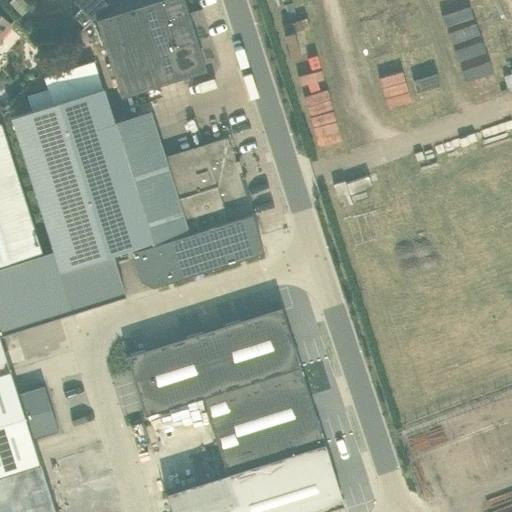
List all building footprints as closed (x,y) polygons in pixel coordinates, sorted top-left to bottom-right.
[(72,16),(83,28),(91,20),(90,19),(107,3),(103,0),(74,0),(73,1),(80,9),(72,16)] [(200,68),(184,15),(188,14),(183,0),(158,0),(96,20),(120,97),(183,78),(181,74),(200,68)] [(0,107),(1,106),(0,105),(0,44),(3,42),(0,39),(0,38),(11,26),(0,16),(0,107)] [(39,56),(38,63),(43,69),(52,61),(44,51),(39,56)] [(392,86),(393,90),(377,95),(381,111),(442,94),(437,74),(392,86)] [(303,104),(328,96),(321,75),(296,84),(303,104)] [(125,160),(103,87),(49,104),(9,117),(51,250),(58,272),(112,254),(150,241),(151,241),(125,160)] [(0,263),(40,251),(0,125),(0,263)] [(151,241),(150,241),(151,244),(130,251),(139,280),(151,286),(263,251),(227,137),(166,156),(163,148),(125,160),(151,241)] [(341,204),(352,200),(346,182),(335,186),(341,204)] [(0,511),(53,511),(31,439),(58,431),(44,386),(17,395),(0,342),(0,335),(125,296),(112,254),(58,272),(51,250),(0,266),(0,511)] [(280,306),(125,355),(144,415),(201,397),(225,473),(164,492),(170,511),(317,511),(342,504),(280,306)] [(511,511),(511,450),(474,464),(491,511),(511,511)]
